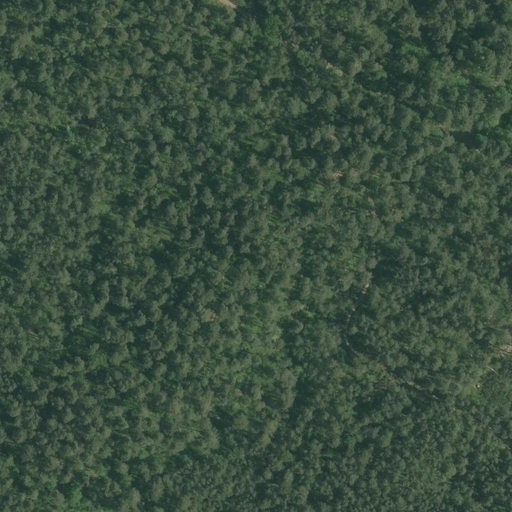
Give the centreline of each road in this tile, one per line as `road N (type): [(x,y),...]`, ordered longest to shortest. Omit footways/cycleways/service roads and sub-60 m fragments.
road 1 (track): [(287,39),(314,106),(376,208),(368,282),(345,324),(346,343),(511,441)]
road 2 (track): [(511,167),(287,39)]
